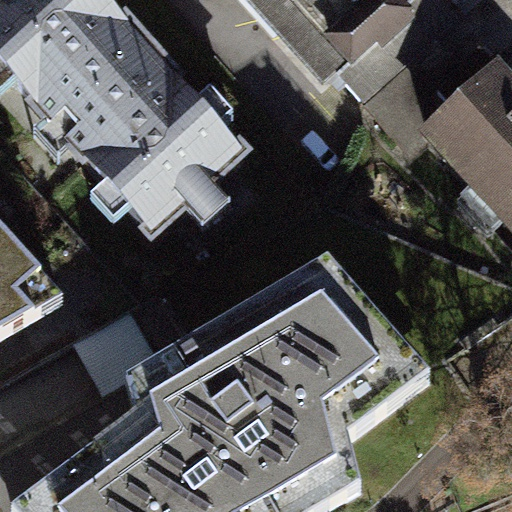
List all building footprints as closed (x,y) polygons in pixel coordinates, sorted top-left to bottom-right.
[(125,220),(151,249),(186,217),(209,242),(235,218),(217,198),(254,165),(242,151),(235,158),(215,137),(231,123),(210,100),(198,111),(184,96),(189,92),(126,23),(122,28),(104,8),(112,0),(0,0),(0,104),(11,95),(26,111),(22,115),(41,136),(35,142),(58,167),(67,159),(101,197),(92,205),(114,229),(125,220)] [(236,0),(204,0),(219,16),(236,0)] [(511,94),(508,90),(432,159),(511,248),(511,94)] [(0,348),(64,313),(0,244),(0,348)] [(138,428),(22,511),(343,511),(362,501),(348,450),(434,386),(331,276),(128,394),(138,428)]
